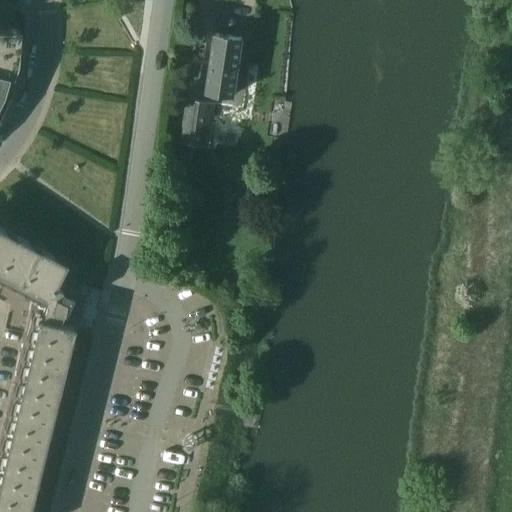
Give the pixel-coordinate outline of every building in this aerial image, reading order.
[(0,108),(7,94),(16,62),(18,29),(17,29),(5,29),(5,17),(0,12),(0,108)] [(234,95),(242,38),(215,35),(208,91),(234,95)] [(207,147),(214,103),(186,100),(180,143),(207,147)] [(189,166),(192,147),(182,145),(179,164),(189,166)] [(0,228),(0,278),(32,296),(0,424),(0,511),(23,511),(70,325),(76,298),(50,285),(63,262),(0,228)]
